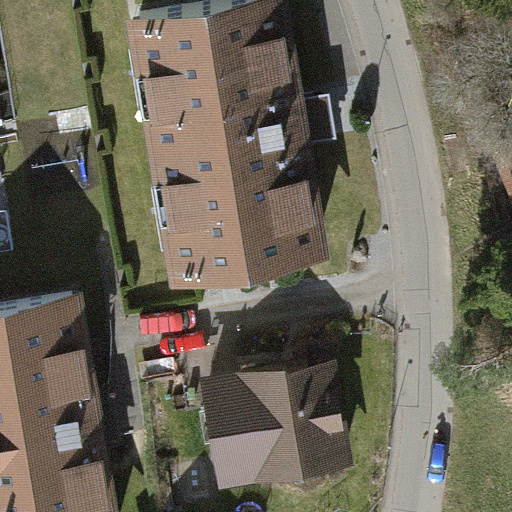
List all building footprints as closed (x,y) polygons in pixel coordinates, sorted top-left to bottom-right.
[(280,0),(206,0),(113,13),(149,279),(315,256),(280,0)] [(511,121),(486,131),(511,200),(511,121)] [(109,511),(81,291),(0,302),(0,511),(109,511)] [(333,358),(196,377),(210,480),(348,461),(333,358)] [(483,375),(481,400),(510,401),(511,376),(483,375)]
